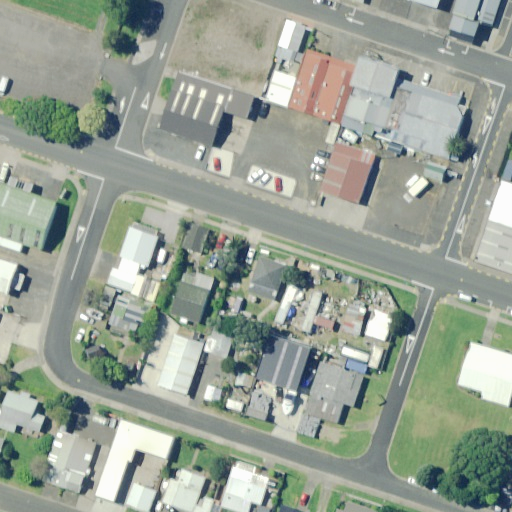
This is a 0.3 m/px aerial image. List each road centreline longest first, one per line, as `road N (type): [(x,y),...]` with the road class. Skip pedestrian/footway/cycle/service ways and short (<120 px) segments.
road 1 (residential): [(367,474),(75,376),(56,357),(52,333),(108,166)]
road 2 (secondary): [(108,166),(438,274)]
road 3 (residential): [(507,73),(291,0)]
road 4 (residential): [(507,73),(438,274)]
road 5 (residential): [(438,274),(367,474)]
road 6 (residential): [(108,166),(172,0)]
